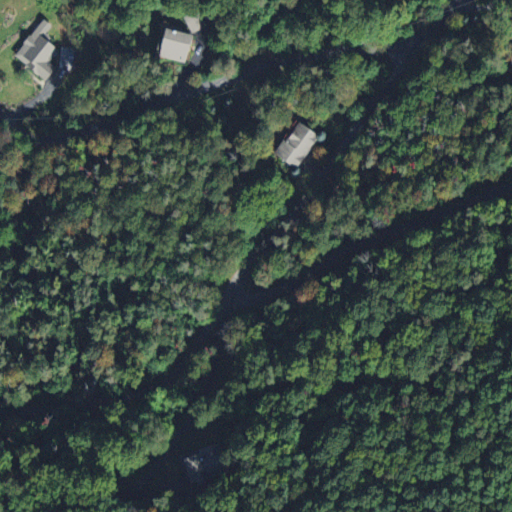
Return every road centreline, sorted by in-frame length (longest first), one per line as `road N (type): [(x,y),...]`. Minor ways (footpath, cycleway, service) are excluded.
road 1 (residential): [(401,45),(403,65),(247,266),(181,371),(151,390),(81,406),(0,405)]
road 2 (residential): [(0,110),(25,130),(61,138),(228,72),(312,49),(411,42),(463,0)]
road 3 (residential): [(227,300),(265,297),(339,252),(511,182)]
